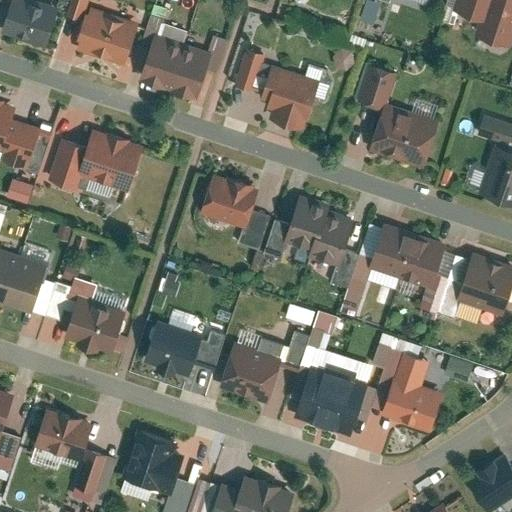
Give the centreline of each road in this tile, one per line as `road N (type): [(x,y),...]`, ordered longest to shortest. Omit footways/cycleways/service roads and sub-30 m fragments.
road 1 (residential): [(0,60),(511,229)]
road 2 (residential): [(0,350),(363,465),(379,484)]
road 3 (residential): [(379,484),(471,434),(511,399)]
